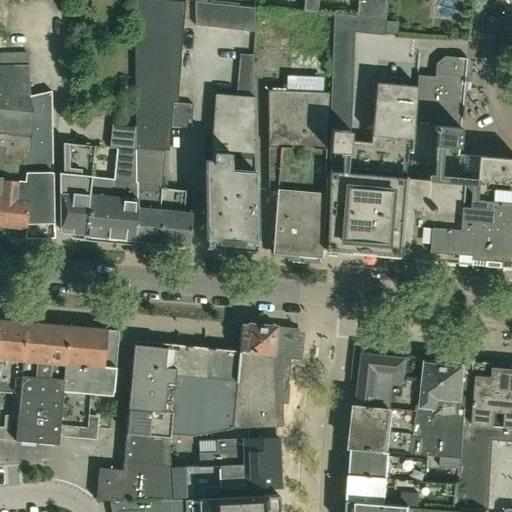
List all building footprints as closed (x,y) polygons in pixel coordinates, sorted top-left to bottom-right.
[(135,205),(132,239),(187,244),(190,212),(181,212),(183,190),(160,188),(163,150),(169,150),(171,126),(190,128),(192,104),(176,103),(184,2),(158,0),(133,0),(135,119),(134,119),(135,205)] [(303,0),(303,10),(318,12),(318,0),(303,0)] [(387,2),(385,2),(385,0),(357,0),(358,1),(369,2),(368,16),(367,17),(385,18),(385,17),(387,2)] [(207,2),(195,1),(196,25),(208,26),(207,2)] [(208,26),(219,27),(219,4),(207,2),(208,26)] [(219,4),(219,27),(230,29),(231,5),(219,4)] [(242,30),(241,6),(231,5),(230,29),(242,30)] [(252,31),(252,7),(241,6),(242,30),(252,31)] [(324,250),(353,252),(362,141),(348,140),(350,119),(354,32),(383,35),(385,19),(333,14),(329,117),(324,165),(330,165),(324,250)] [(267,125),(326,128),(328,92),(322,92),(323,77),(328,77),(328,52),(288,50),(287,75),(286,90),(266,89),(267,125)] [(230,215),(228,248),(255,251),(251,53),(238,52),(234,94),(225,93),(225,150),(237,151),(233,215),(230,215)] [(430,115),(461,118),(463,93),(467,89),(470,62),(466,58),(444,56),(436,63),(434,76),(430,115)] [(32,114),(27,97),(27,65),(0,65),(0,147),(3,148),(0,177),(0,225),(24,228),(24,221),(29,221),(28,230),(29,230),(31,210),(26,209),(29,182),(24,181),(27,160),(32,114)] [(430,115),(434,76),(417,74),(416,85),(414,85),(409,149),(407,149),(397,256),(509,266),(511,264),(511,158),(457,153),(461,118),(430,115)] [(409,149),(414,85),(375,81),(369,142),(362,141),(353,252),(397,256),(407,149),(409,149)] [(36,95),(39,230),(52,230),(50,91),(36,95)] [(225,150),(225,93),(213,92),(209,141),(203,141),(203,245),(228,248),(230,215),(233,215),(237,151),(225,150)] [(29,230),(39,230),(36,95),(27,97),(32,114),(27,160),(24,181),(29,182),(26,209),(31,210),(29,230)] [(135,205),(134,119),(126,119),(125,125),(110,124),(108,148),(114,148),(112,178),(89,176),(92,145),(75,144),(76,234),(132,239),(135,205)] [(328,165),(323,165),(326,128),(267,125),(268,189),(276,189),(271,252),(320,255),(326,171),(328,171),(328,165)] [(76,234),(75,144),(61,143),(62,232),(76,234)] [(15,441),(56,445),(57,435),(58,417),(59,416),(67,326),(0,320),(0,390),(19,392),(17,417),(15,441)] [(273,330),(274,329),(271,326),(241,323),(238,354),(132,345),(121,470),(118,499),(118,501),(119,501),(119,499),(173,499),(170,466),(168,445),(179,444),(179,435),(188,435),(231,427),(277,426),(276,400),(279,400),(281,384),(283,384),(285,357),(283,357),(281,355),(278,354),(275,353),(277,334),(275,334),(274,333),(273,330)] [(67,326),(59,416),(58,417),(57,435),(93,438),(94,427),(97,427),(98,415),(88,414),(91,389),(113,391),(118,331),(67,326)] [(283,357),(285,357),(295,358),(297,332),(274,330),(274,329),(273,330),(274,333),(275,334),(277,334),(275,353),(278,354),(281,355),(283,357)] [(401,349),(382,347),(379,347),(376,346),(364,345),(363,353),(355,353),(352,380),(360,381),(357,403),(382,406),(384,406),(417,410),(420,381),(403,380),(406,354),(401,349)] [(460,409),(463,363),(427,361),(422,405),(425,405),(424,410),(417,410),(415,434),(421,435),(420,452),(463,454),(463,450),(464,439),(465,424),(465,410),(460,409)] [(511,367),(463,363),(460,409),(465,410),(465,424),(511,427),(511,367)] [(415,434),(417,410),(384,406),(382,406),(357,403),(352,447),(420,452),(421,435),(415,434)] [(0,439),(15,441),(17,417),(4,415),(3,427),(0,426),(0,439)] [(511,441),(511,427),(465,424),(464,439),(493,441),(511,441)] [(277,438),(243,439),(215,440),(215,453),(197,453),(198,465),(170,466),(173,499),(218,497),(218,490),(279,488),(277,438)] [(492,452),(493,441),(464,439),(463,450),(492,452)] [(463,454),(420,452),(352,447),(352,454),(350,473),(461,483),(461,473),(462,461),(463,454)] [(491,463),(492,452),(463,450),(463,454),(462,461),(491,463)] [(461,473),(490,474),(491,463),(462,461),(461,473)] [(118,499),(121,470),(98,468),(95,499),(119,502),(119,501),(118,501),(118,499)] [(461,484),(461,483),(350,473),(350,482),(348,498),(425,505),(459,508),(460,495),(461,484)] [(461,484),(489,486),(490,474),(461,473),(461,483),(461,484)] [(488,497),(489,486),(461,484),(460,495),(459,508),(486,510),(487,510),(488,497)] [(278,511),(278,494),(184,499),(184,501),(184,511),(278,511)] [(486,511),(487,510),(486,510),(459,508),(425,505),(348,498),(346,511),(486,511)] [(184,511),(184,501),(184,499),(109,502),(111,511),(184,511)]
